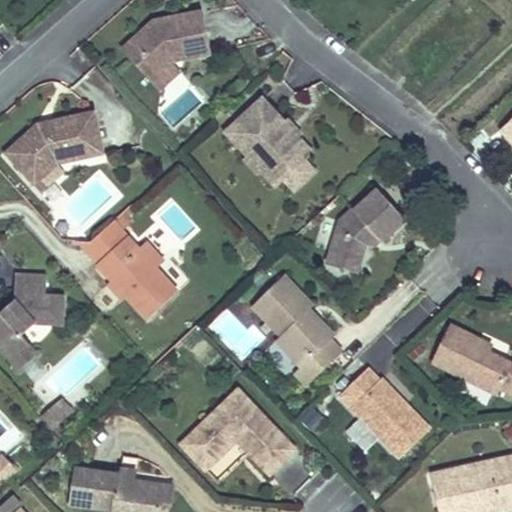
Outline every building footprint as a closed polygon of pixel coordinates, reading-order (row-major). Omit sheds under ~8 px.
[(204,43),(183,5),(168,14),(169,17),(155,25),(153,23),(152,21),(120,50),(149,82),(170,64),(172,61),(204,43)] [(169,17),(168,14),(153,23),(155,25),(169,17)] [(178,72),(170,64),(149,82),(157,91),(178,72)] [(286,121),(262,96),(226,130),(250,155),(256,149),(267,160),(260,166),(276,183),(284,175),(304,157),(312,149),(299,136),(284,135),(278,128),(286,121)] [(90,111),(44,122),(45,127),(35,129),(34,124),(32,124),(0,153),(0,155),(30,188),(53,166),(100,156),(90,111)] [(302,132),(289,118),(286,121),(278,128),(284,135),(299,136),(302,132)] [(511,120),(503,129),(511,139),(511,120)] [(256,149),(250,155),(247,158),(257,169),(260,166),(267,160),(256,149)] [(315,168),(304,157),(284,175),(295,187),(315,168)] [(60,174),(53,166),(30,188),(36,195),(60,174)] [(407,220),(379,190),(356,212),(354,210),(342,222),(329,266),(347,271),(351,258),(363,261),(367,246),(378,236),(382,241),(384,242),(407,220)] [(123,241),(109,226),(90,243),(70,242),(93,268),(123,241)] [(382,241),(378,236),(367,246),(375,248),(382,241)] [(150,272),(134,254),(123,241),(93,268),(107,284),(121,300),(142,323),(172,297),(150,272)] [(158,266),(141,247),(134,254),(150,272),(158,266)] [(363,261),(351,258),(347,271),(359,275),(363,261)] [(302,367),(312,359),(324,371),(344,351),(332,340),(335,336),(320,320),(315,324),(306,314),(310,310),(314,306),(285,276),(253,306),(282,336),(277,341),(302,367)] [(8,282),(10,304),(0,313),(0,356),(7,364),(26,347),(21,342),(35,329),(63,327),(60,297),(41,298),(39,279),(8,282)] [(121,300),(107,284),(103,288),(117,304),(121,300)] [(306,314),(315,324),(320,320),(310,310),(306,314)] [(489,355),(476,348),(480,342),(450,327),(435,357),(430,368),(495,401),(501,390),(511,395),(511,364),(511,366),(489,355)] [(492,348),(480,342),(476,348),(489,355),(492,348)] [(35,357),(26,347),(7,364),(16,374),(35,357)] [(296,373),(308,386),(324,371),(312,359),(302,367),(296,373)] [(376,386),(364,374),(338,399),(398,462),(427,435),(378,384),(376,386)] [(296,449),(239,390),(182,444),(206,471),(238,440),(251,454),(271,474),(296,449)] [(251,454),(238,440),(206,471),(219,484),(251,454)] [(0,486),(17,470),(3,455),(0,458),(0,486)] [(511,456),(430,474),(438,511),(476,504),(487,511),(502,511),(511,510),(511,456)] [(134,482),(136,460),(122,458),(120,477),(74,471),(70,508),(107,511),(161,511),(162,508),(166,505),(172,505),(174,487),(134,482)]
